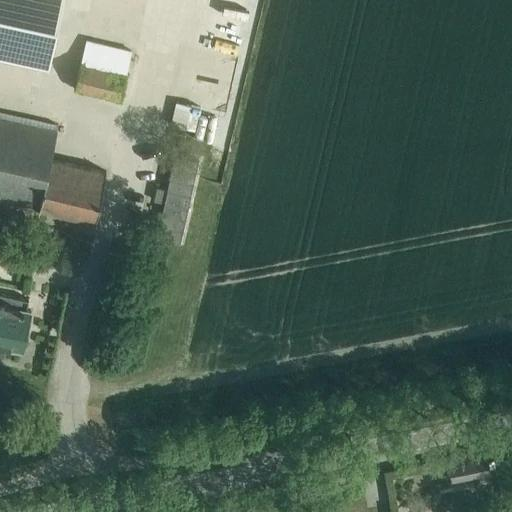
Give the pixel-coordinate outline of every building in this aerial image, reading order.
[(0,0),(0,55),(49,67),(63,0),(0,0)] [(81,62),(75,90),(121,100),(127,72),(132,50),(86,40),(81,62)] [(200,107),(177,102),(171,125),(195,131),(200,107)] [(0,110),(0,201),(95,223),(107,172),(50,158),(58,124),(0,110)] [(165,204),(158,237),(181,242),(198,160),(176,155),(168,189),(157,187),(154,201),(165,204)] [(0,345),(23,351),(24,345),(28,339),(26,334),(32,309),(27,308),(29,300),(0,293),(0,345)] [(448,455),(453,477),(490,470),(486,447),(448,455)]
